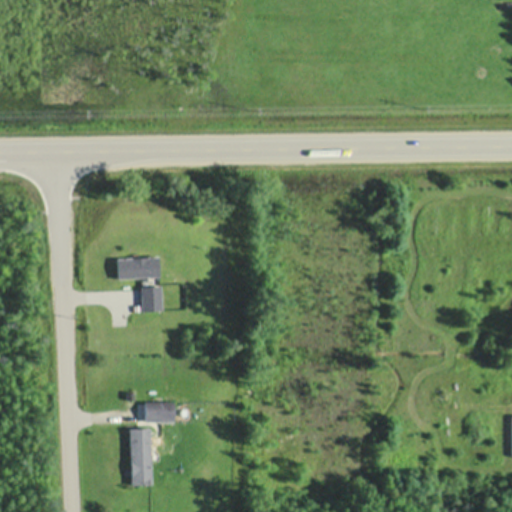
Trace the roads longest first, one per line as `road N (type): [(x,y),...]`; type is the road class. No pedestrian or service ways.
road 1 (primary): [(0,152),(511,147)]
road 2 (residential): [(68,511),(55,152)]
